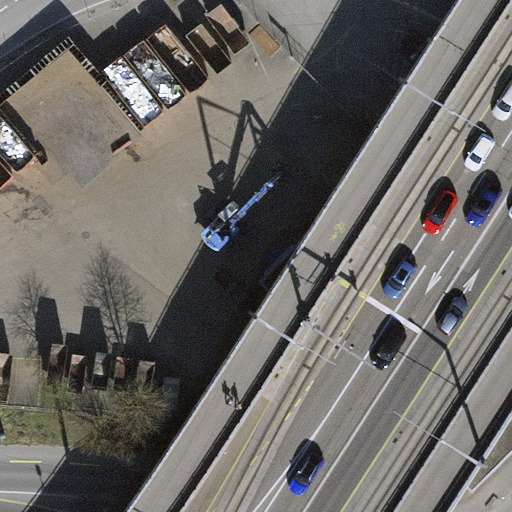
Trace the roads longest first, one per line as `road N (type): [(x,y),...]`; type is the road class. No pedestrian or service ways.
road 1 (primary): [(511,117),(299,440)]
road 2 (secondary): [(324,511),(511,218)]
road 3 (tertiary): [(242,511),(182,492),(0,476)]
